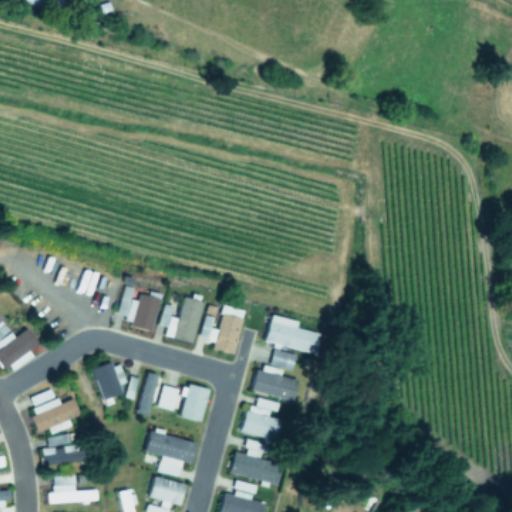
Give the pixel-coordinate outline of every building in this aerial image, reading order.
[(21,0),(56,20),(65,6),(55,0),(21,0)] [(156,301),(133,293),(129,306),(131,307),(124,325),(144,332),(156,301)] [(197,303),(177,297),(166,338),(187,343),(197,303)] [(229,355),(238,318),(216,313),(207,350),(229,355)] [(259,344),(304,354),(309,332),(290,328),(292,321),(266,315),(259,344)] [(195,337),(204,340),(210,318),(201,316),(195,337)] [(22,329),(9,338),(1,325),(0,325),(0,370),(14,360),(34,346),(22,329)] [(287,373),(292,360),(271,351),(265,364),(287,373)] [(86,369),(98,401),(118,394),(106,362),(86,369)] [(247,394),(287,402),(292,376),(251,369),(247,394)] [(153,408),(169,412),(175,389),(159,385),(153,408)] [(26,398),(29,407),(31,407),(34,414),(26,417),(31,432),(74,417),(68,400),(53,405),(48,390),(26,398)] [(251,409),(244,406),(235,433),(266,443),(277,407),(254,400),(251,409)] [(140,453),(156,457),(153,473),(174,477),(177,463),(185,464),(190,442),(144,432),(140,453)] [(224,476),(273,484),(276,465),(264,464),(267,448),(242,444),(240,460),(227,458),(224,476)] [(49,493),(43,494),(44,505),(94,503),(94,491),(72,491),(72,476),(48,477),(49,493)] [(181,486),(149,478),(144,499),(175,507),(181,486)] [(214,511),(258,511),(260,507),(219,496),(214,511)]
